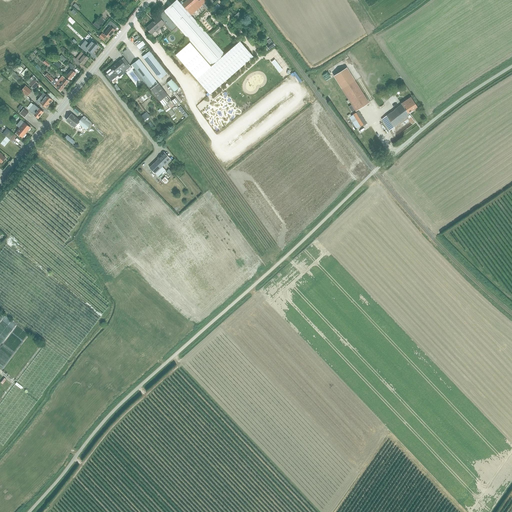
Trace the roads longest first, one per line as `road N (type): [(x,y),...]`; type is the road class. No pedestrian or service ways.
road 1 (unclassified): [(29,511),(111,412),(393,153),(511,66)]
road 2 (tertiary): [(0,183),(150,0)]
